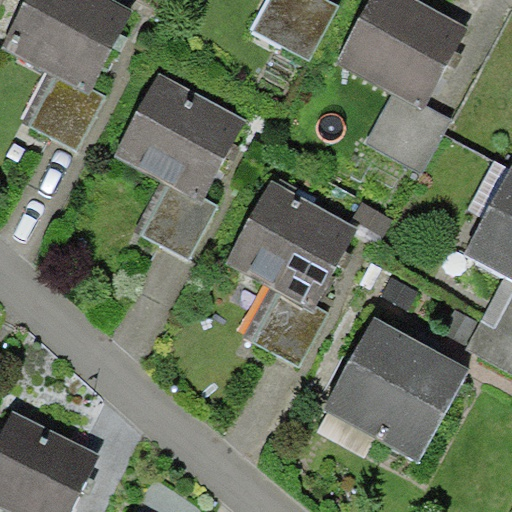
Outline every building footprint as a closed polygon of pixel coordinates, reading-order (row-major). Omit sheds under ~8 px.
[(122,15),(92,0),(26,0),(1,51),(53,77),(28,128),(75,152),(103,95),(86,86),(122,15)] [(270,0),(251,35),(305,66),(337,10),(319,0),(270,0)] [(468,31),(409,0),(360,0),(326,65),(390,99),(368,139),(423,168),(448,122),(426,110),(468,31)] [(243,126),(152,76),(107,157),(166,189),(141,234),(186,258),(216,204),(203,197),(243,126)] [(511,164),(465,254),(503,276),(511,280),(511,164)] [(354,234),(265,185),(219,268),(271,297),(247,341),(296,368),(326,314),(314,307),(332,274),(354,234)] [(511,280),(503,276),(464,349),(511,375),(511,280)] [(465,376),(368,324),(320,413),(418,465),(465,376)] [(67,511),(96,454),(1,408),(0,411),(0,511),(67,511)]
